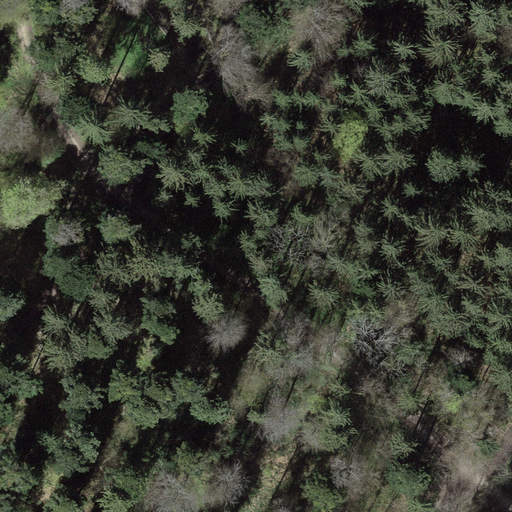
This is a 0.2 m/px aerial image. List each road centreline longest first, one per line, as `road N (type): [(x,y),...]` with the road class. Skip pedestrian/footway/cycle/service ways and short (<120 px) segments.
road 1 (track): [(480,476),(84,158),(51,109),(15,0)]
road 2 (track): [(0,351),(178,143),(250,0)]
